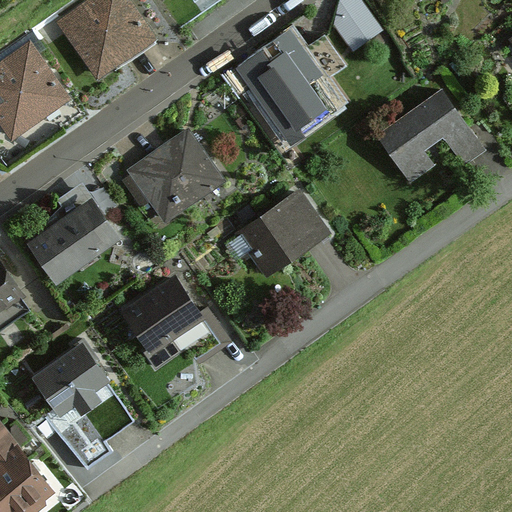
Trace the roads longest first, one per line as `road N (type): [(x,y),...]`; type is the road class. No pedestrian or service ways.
road 1 (residential): [(511,184),(91,496)]
road 2 (residential): [(282,0),(0,199)]
